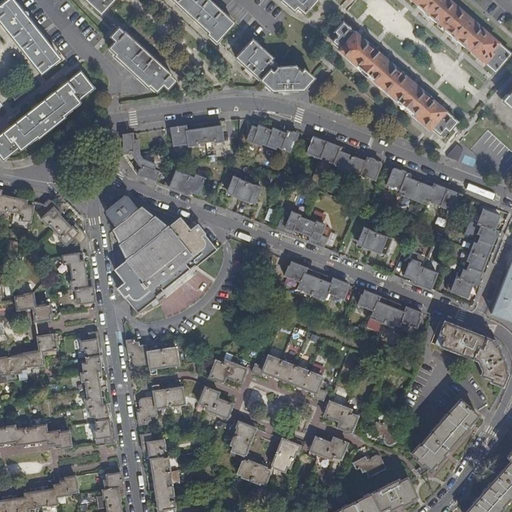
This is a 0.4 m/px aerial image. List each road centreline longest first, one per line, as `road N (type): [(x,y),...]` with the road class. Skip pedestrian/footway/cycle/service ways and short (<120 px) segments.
road 1 (residential): [(511,350),(476,321),(108,175)]
road 2 (residential): [(108,122),(268,104),(511,196)]
road 3 (residential): [(89,195),(138,511)]
road 4 (residential): [(435,511),(511,393)]
